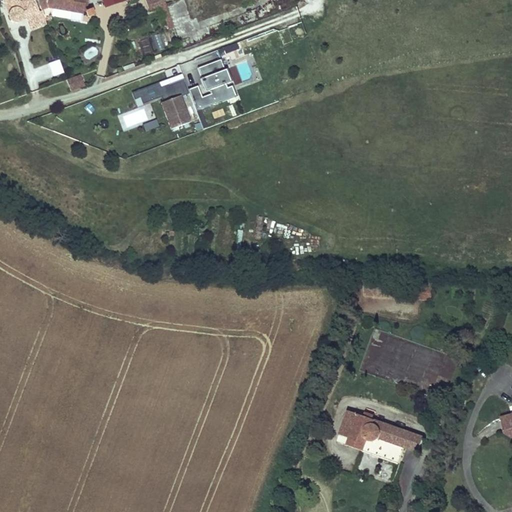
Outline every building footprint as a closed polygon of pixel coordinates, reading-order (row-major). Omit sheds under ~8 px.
[(5,0),(10,12),(10,13),(9,15),(9,17),(10,18),(11,20),(12,21),(14,22),(15,22),(17,22),(19,22),(20,21),(22,20),(23,17),(27,16),(39,12),(34,0),(5,0)] [(37,0),(41,10),(49,7),(50,4),(69,6),(69,10),(83,12),(84,0),(37,0)] [(121,3),(120,0),(101,0),(105,9),(121,3)] [(164,6),(161,0),(144,0),(148,11),(158,8),(164,6)] [(168,19),(164,6),(158,8),(162,20),(168,19)] [(27,16),(32,29),(47,24),(42,11),(39,12),(27,16)] [(172,31),(168,19),(162,20),(167,32),(172,31)] [(152,36),(156,50),(162,48),(159,34),(152,36)] [(237,43),(229,46),(232,53),(239,50),(237,43)] [(197,87),(187,90),(196,112),(235,97),(231,87),(227,88),(225,85),(230,83),(221,60),(197,69),(201,80),(200,80),(205,93),(208,91),(210,95),(202,98),(197,87)] [(53,74),(61,72),(58,61),(50,63),(53,74)] [(166,76),(181,73),(179,66),(165,70),(166,76)] [(48,68),(37,68),(38,80),(49,79),(48,68)] [(66,81),(70,91),(84,87),(80,76),(66,81)] [(176,87),(164,91),(168,103),(180,98),(176,87)] [(189,125),(180,98),(168,103),(159,106),(169,132),(189,125)] [(157,119),(142,124),(144,131),(159,127),(157,119)] [(391,280),(365,278),(364,294),(390,296),(391,280)] [(432,283),(419,283),(418,300),(431,301),(432,283)] [(445,389),(456,361),(434,353),(428,368),(436,371),(431,384),(445,389)] [(364,417),(348,411),(340,434),(350,438),(348,445),(363,451),(367,439),(370,441),(373,442),(375,441),(377,440),(379,438),(403,447),(409,431),(370,418),(364,417)] [(511,414),(499,418),(503,432),(503,431),(511,416),(511,414)] [(511,416),(503,431),(503,432),(504,434),(511,438),(511,416)]
